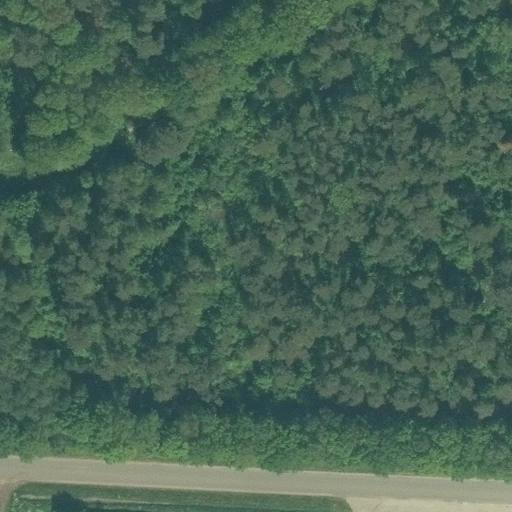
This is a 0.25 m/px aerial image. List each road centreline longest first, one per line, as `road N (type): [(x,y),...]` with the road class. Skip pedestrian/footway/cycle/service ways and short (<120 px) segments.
road 1 (unclassified): [(0,469),(511,493)]
road 2 (track): [(356,0),(71,159),(0,184)]
road 3 (track): [(65,0),(160,108)]
